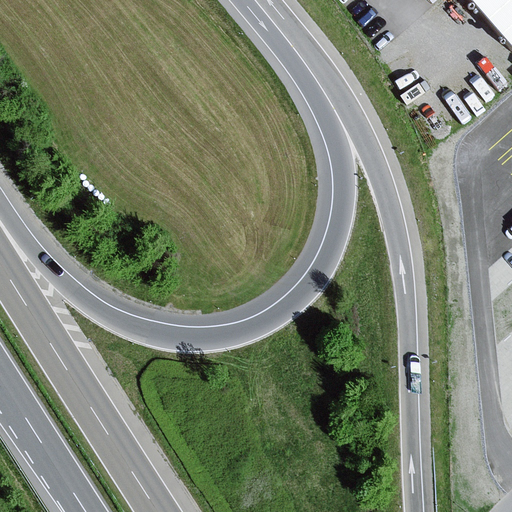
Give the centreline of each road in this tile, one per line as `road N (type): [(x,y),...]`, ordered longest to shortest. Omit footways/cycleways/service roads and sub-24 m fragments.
road 1 (motorway): [(305,64),(341,164),(339,223),(316,280),(257,328),(182,340),(109,317),(50,274),(0,205)]
road 2 (motorway): [(412,511),(405,306),(389,205),(348,108),(305,64)]
road 3 (motorway): [(155,511),(0,262)]
road 4 (motorway): [(0,382),(81,511)]
